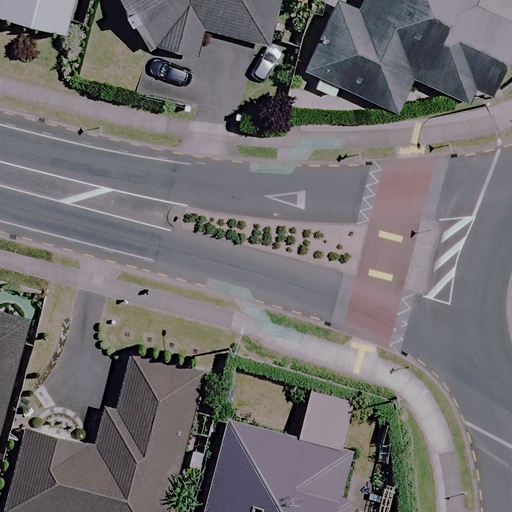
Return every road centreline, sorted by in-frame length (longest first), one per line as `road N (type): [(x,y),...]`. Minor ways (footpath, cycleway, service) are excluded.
road 1 (secondary): [(482,268),(149,211),(0,171)]
road 2 (secondary): [(511,407),(480,345),(482,268)]
